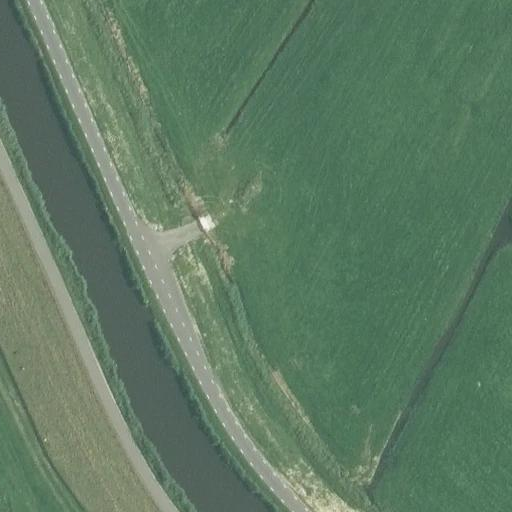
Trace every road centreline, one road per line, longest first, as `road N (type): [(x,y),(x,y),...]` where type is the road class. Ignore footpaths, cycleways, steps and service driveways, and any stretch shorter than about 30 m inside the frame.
road 1 (unclassified): [(33,0),(108,178),(219,405),(299,511)]
road 2 (unclassified): [(0,157),(110,410),(169,511)]
road 3 (track): [(249,166),(229,194),(196,132),(235,0)]
